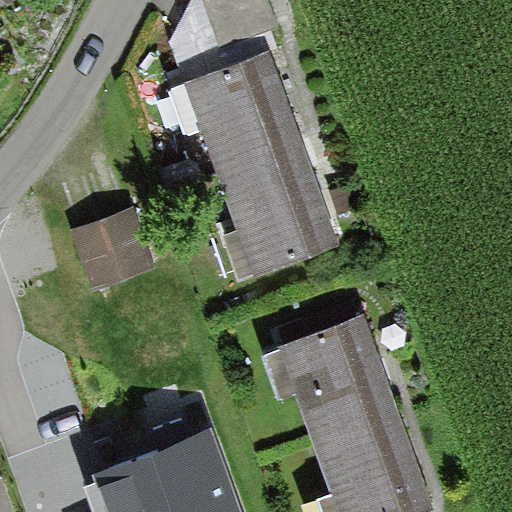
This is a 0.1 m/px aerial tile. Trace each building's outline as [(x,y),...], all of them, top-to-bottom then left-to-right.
[(220,43),(205,0),(188,0),(173,32),(187,69),(272,39),(277,37),(273,25),(220,43)] [(272,0),(205,0),(220,43),(273,25),(280,23),(272,0)] [(342,233),(272,39),(187,69),(257,264),(342,233)] [(92,284),(156,262),(135,202),(71,224),(92,284)] [(367,304),(282,334),(344,511),(394,511),(435,498),(367,304)] [(248,511),(214,412),(91,455),(111,511),(248,511)]
